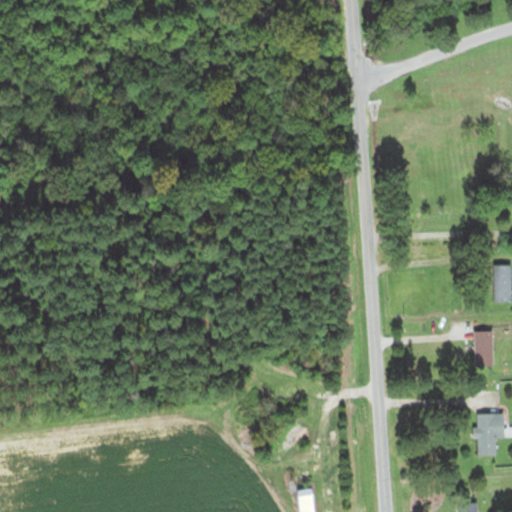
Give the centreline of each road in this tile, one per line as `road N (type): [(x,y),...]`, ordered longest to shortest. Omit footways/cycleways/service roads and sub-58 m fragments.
road 1 (residential): [(383,511),(346,0)]
road 2 (residential): [(355,79),(511,26)]
